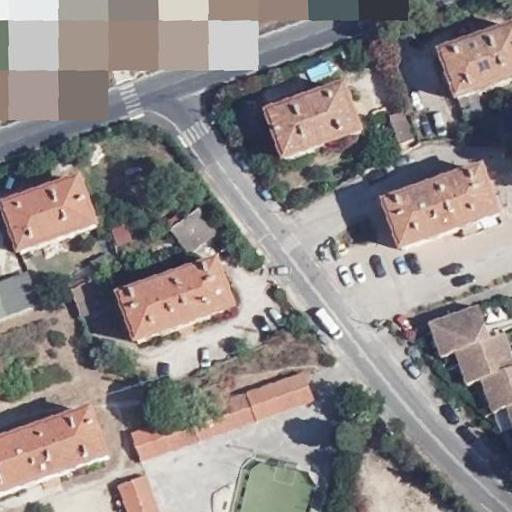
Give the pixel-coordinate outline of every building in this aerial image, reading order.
[(511,26),(444,51),(460,97),(511,78),(511,26)] [(348,87),(272,114),(289,158),(363,132),(348,87)] [(405,150),(419,145),(408,112),(394,116),(405,150)] [(502,215),(486,170),(388,203),(404,248),(502,215)] [(100,226),(84,181),(8,208),(23,253),(100,226)] [(195,214),(173,228),(191,253),(220,232),(202,208),(195,214)] [(221,265),(123,298),(138,342),(236,309),(221,265)] [(31,273),(0,283),(0,319),(42,305),(31,273)] [(99,277),(72,291),(81,316),(109,307),(99,277)] [(481,307),(432,324),(443,357),(457,352),(468,383),(483,379),(494,412),(508,408),(511,418),(511,352),(506,335),(492,340),(481,307)] [(306,373),(134,432),(144,460),(316,401),(306,373)] [(94,411),(0,442),(0,494),(110,456),(94,411)] [(160,511),(148,475),(120,484),(129,511),(160,511)] [(444,511),(430,499),(421,509),(425,511),(444,511)]
